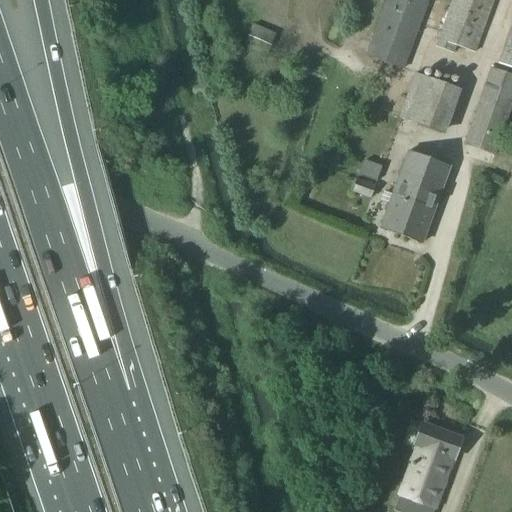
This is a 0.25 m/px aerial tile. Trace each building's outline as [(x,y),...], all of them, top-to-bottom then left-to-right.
[(385,0),(365,57),(403,71),(428,0),(385,0)] [(451,0),(440,32),(435,48),(453,55),(455,48),(474,55),(494,0),(451,0)] [(511,18),(496,65),(511,70),(511,18)] [(243,48),(266,58),(276,35),(253,25),(243,48)] [(416,75),(414,74),(397,119),(444,136),(461,91),(438,83),(445,63),(423,56),(416,75)] [(511,106),(511,76),(489,68),(463,146),(495,156),(511,106)] [(408,152),(379,229),(421,245),(449,167),(408,152)] [(382,167),(364,161),(358,176),(376,183),(382,167)] [(374,187),(355,180),(351,192),(370,199),(374,187)] [(398,496),(400,497),(394,511),(397,511),(432,511),(433,509),(434,510),(461,440),(423,425),(422,428),(410,423),(402,446),(405,447),(406,443),(416,447),(398,496)]
